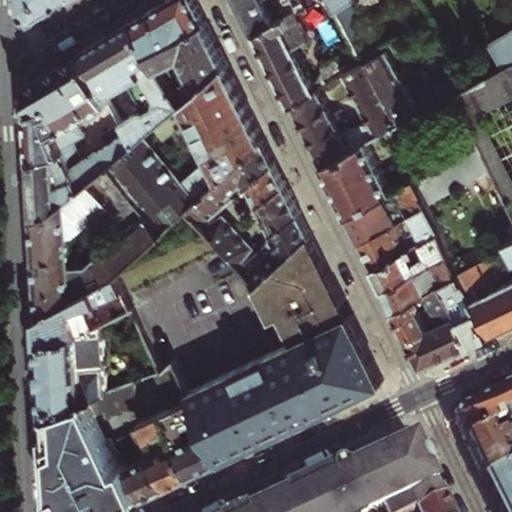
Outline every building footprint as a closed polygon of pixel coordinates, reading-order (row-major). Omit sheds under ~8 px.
[(23,0),(24,4),(40,13),(62,0),(23,0)] [(205,14),(198,0),(168,0),(137,19),(148,38),(169,30),(173,39),(210,23),(208,19),(205,14)] [(259,29),(278,20),(267,0),(244,0),(245,1),(250,10),(259,29)] [(314,0),(267,0),(278,20),(296,10),(314,0)] [(333,0),(338,9),(352,1),(353,0),(333,0)] [(436,19),(424,0),(405,0),(422,26),(436,19)] [(357,9),(352,1),(338,9),(364,57),(375,51),(354,11),(357,9)] [(296,10),(278,20),(259,29),(271,54),(277,65),(292,96),(293,99),(294,101),(318,88),(317,86),(316,83),(296,46),(310,38),(296,10)] [(148,71),(143,62),(157,54),(153,47),(148,38),(137,19),(115,32),(83,50),(98,77),(109,97),(131,85),(146,75),(148,71)] [(179,58),(186,55),(203,89),(230,66),(222,47),(219,42),(210,23),(173,39),(153,47),(157,54),(162,64),(179,58)] [(173,39),(169,30),(148,38),(153,47),(173,39)] [(509,63),(511,61),(511,32),(495,41),(509,63)] [(112,102),(109,97),(98,77),(83,50),(75,55),(30,82),(31,108),(56,101),(64,117),(57,121),(60,130),(83,118),(94,112),(96,110),(105,106),(112,102)] [(381,92),(398,124),(460,90),(475,82),(468,69),(438,85),(440,89),(420,98),(416,104),(388,51),(366,62),(381,92)] [(140,115),(124,124),(137,147),(151,134),(161,126),(176,113),(185,106),(178,94),(162,64),(157,54),(143,62),(148,71),(146,75),(131,85),(141,103),(140,115)] [(193,85),(178,94),(185,106),(189,102),(203,89),(186,55),(179,58),(193,85)] [(511,61),(509,63),(475,82),(460,90),(485,142),(498,167),(511,195),(511,61)] [(366,62),(345,74),(360,103),(381,92),(366,62)] [(233,69),(230,66),(203,89),(189,102),(191,105),(221,157),(223,179),(267,139),(266,135),(243,90),(233,69)] [(319,88),(318,88),(294,101),(298,109),(303,119),(308,129),(333,116),(319,88)] [(398,124),(381,92),(360,103),(371,125),(340,128),(333,116),(308,129),(311,134),(319,152),(325,164),(372,139),(398,124)] [(35,157),(59,151),(67,149),(66,146),(63,138),(60,130),(57,121),(64,117),(56,101),(31,108),(32,112),(33,125),(33,137),(35,157)] [(83,118),(60,130),(63,138),(66,146),(76,143),(88,136),(84,129),(96,121),(97,117),(94,112),(83,118)] [(176,113),(161,126),(171,137),(185,125),(176,113)] [(137,147),(124,124),(104,135),(108,143),(85,162),(79,164),(73,165),(75,172),(81,190),(88,185),(97,179),(114,166),(137,147)] [(190,178),(151,134),(137,147),(114,166),(152,213),(166,231),(191,208),(202,197),(190,178)] [(248,179),(251,185),(279,162),(272,149),(270,145),(267,139),(223,179),(233,191),(237,195),(242,191),(239,186),(248,179)] [(372,139),(325,164),(338,189),(350,214),(387,194),(398,188),(372,139)] [(485,142),(418,178),(430,203),(498,167),(485,142)] [(76,143),(66,146),(67,149),(73,165),(79,164),(85,162),(76,143)] [(67,149),(59,151),(35,157),(35,163),(35,169),(36,182),(38,206),(39,215),(47,211),(62,204),(81,190),(75,172),(59,182),(58,159),(65,158),(67,165),(70,167),(73,165),(67,149)] [(202,197),(223,179),(221,157),(211,165),(209,162),(190,178),(202,197)] [(251,185),(261,205),(289,184),(288,180),(284,173),(279,162),(251,185)] [(96,209),(81,190),(62,204),(47,211),(39,215),(42,265),(44,293),(45,314),(78,297),(122,274),(166,231),(152,213),(114,166),(97,179),(88,185),(102,204),(120,227),(92,249),(94,251),(96,255),(96,262),(94,271),(92,277),(89,282),(86,285),(81,288),(77,291),(76,290),(71,225),(76,225),(96,209)] [(397,212),(387,194),(350,214),(357,228),(362,239),(430,203),(418,178),(398,188),(408,206),(397,212)] [(218,212),(220,210),(229,202),(232,200),(237,195),(233,191),(223,179),(202,197),(191,208),(205,223),(218,212)] [(289,184),(261,205),(262,208),(276,233),(304,213),(299,202),(295,194),(292,189),(291,187),(289,184)] [(88,185),(81,190),(96,209),(102,204),(88,185)] [(376,266),(416,244),(425,240),(444,229),(430,203),(362,239),(367,249),(371,256),(373,262),(376,266)] [(304,213),(276,233),(276,239),(291,254),(314,232),(312,227),(309,222),(304,213)] [(228,247),(245,265),(256,247),(250,241),(247,238),(233,224),(230,221),(225,216),(207,225),(223,242),(228,247)] [(435,260),(454,250),(444,229),(425,240),(430,251),(424,254),(419,261),(414,250),(418,248),(416,244),(376,266),(377,269),(381,277),(386,287),(421,268),(435,260)] [(297,338),(354,312),(351,306),(347,300),(341,286),(324,252),(314,232),(291,254),(261,282),(276,315),(284,311),(291,326),(294,332),(297,338)] [(291,254),(276,239),(271,244),(268,246),(258,256),(256,258),(246,267),(261,282),(291,254)] [(435,260),(446,282),(465,272),(463,268),(454,250),(435,260)] [(491,283),(504,277),(493,254),(463,268),(465,272),(494,329),(511,320),(511,293),(500,299),(491,283)] [(431,290),(446,282),(435,260),(421,268),(431,290)] [(421,268),(386,287),(390,295),(395,304),(396,308),(420,296),(428,291),(431,290),(421,268)] [(486,333),(494,329),(465,272),(446,282),(473,338),(479,336),(486,333)] [(127,285),(122,274),(78,297),(45,314),(45,318),(46,326),(47,338),(81,330),(98,325),(91,302),(104,300),(129,289),(127,285)] [(504,277),(491,283),(500,299),(511,293),(511,287),(507,276),(504,277)] [(473,338),(446,282),(431,290),(428,291),(430,295),(433,302),(425,305),(435,325),(411,337),(424,361),(440,354),(446,351),(473,338)] [(420,296),(396,308),(402,319),(405,324),(409,333),(411,337),(435,325),(425,305),(433,302),(430,295),(426,297),(425,300),(423,301),(420,296)] [(354,312),(297,338),(194,387),(198,395),(210,421),(226,455),(253,443),(356,393),(387,379),(354,312)] [(98,325),(81,330),(47,338),(49,369),(52,411),(94,394),(113,388),(108,321),(98,325)] [(157,371),(173,407),(188,400),(198,395),(194,387),(179,355),(165,368),(157,371)] [(113,388),(94,394),(101,419),(114,418),(113,414),(126,413),(126,408),(139,407),(136,379),(113,388)] [(511,384),(502,389),(511,410),(511,384)] [(511,410),(502,389),(456,410),(453,419),(460,433),(466,444),(489,433),(487,427),(505,418),(507,423),(510,421),(511,423),(511,431),(504,435),(507,441),(511,452),(511,410)] [(101,419),(94,394),(52,411),(55,450),(58,490),(62,490),(62,498),(64,510),(64,511),(94,511),(98,511),(107,511),(132,500),(140,497),(145,494),(132,463),(130,461),(124,464),(106,429),(101,419)] [(198,395),(188,400),(216,460),(226,455),(210,421),(198,395)] [(216,460),(188,400),(173,407),(165,410),(173,428),(179,441),(193,472),(200,468),(213,462),(216,460)] [(173,428),(165,410),(141,421),(143,427),(149,438),(158,435),(166,432),(173,428)] [(120,437),(130,461),(132,463),(155,452),(149,438),(143,427),(120,437)] [(193,472),(179,441),(173,428),(166,432),(170,445),(164,447),(158,435),(149,438),(155,452),(169,483),(176,480),(193,472)] [(381,511),(419,511),(446,499),(415,437),(408,433),(338,466),(306,481),(241,511),(365,511),(367,510),(370,509),(374,511),(375,511),(381,509),(381,511)] [(493,441),(489,433),(466,444),(477,467),(485,483),(511,469),(511,452),(505,455),(500,445),(507,441),(504,435),(493,441)] [(155,452),(132,463),(145,494),(152,491),(169,483),(155,452)] [(511,511),(511,469),(485,483),(498,511),(511,511)] [(451,511),(446,499),(419,511),(451,511)]
